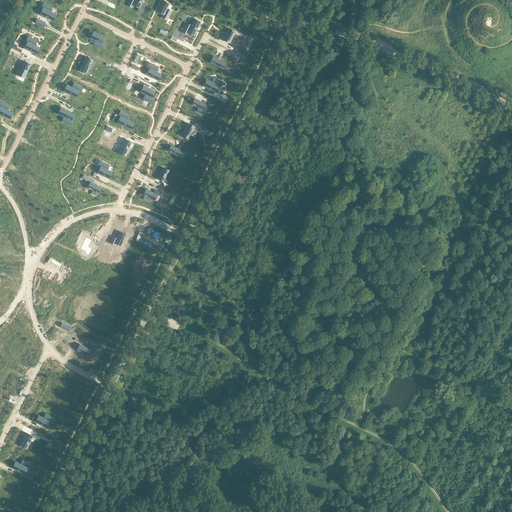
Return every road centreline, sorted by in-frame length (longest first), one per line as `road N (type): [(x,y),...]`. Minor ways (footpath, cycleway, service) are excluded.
road 1 (track): [(150,308),(396,447),(447,511)]
road 2 (unclassified): [(185,238),(293,22)]
road 3 (unclassified): [(511,107),(375,44),(293,22)]
road 4 (residential): [(81,12),(0,172)]
road 5 (unclassified): [(110,387),(185,238)]
road 6 (residential): [(115,211),(188,66)]
road 7 (unclassified): [(47,511),(110,387)]
